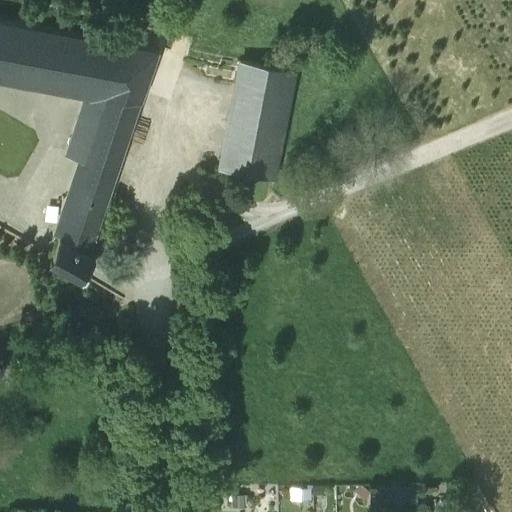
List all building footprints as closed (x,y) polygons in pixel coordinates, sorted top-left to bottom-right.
[(0,76),(88,100),(111,107),(88,168),(52,263),(85,279),(99,257),(89,253),(163,58),(0,30),(0,76)] [(299,76),(245,66),(225,172),(279,182),(299,76)] [(111,107),(88,100),(65,159),(88,168),(111,107)] [(400,490),(384,491),(384,502),(400,502),(400,490)] [(414,490),(402,490),(401,502),(414,502),(414,490)]
